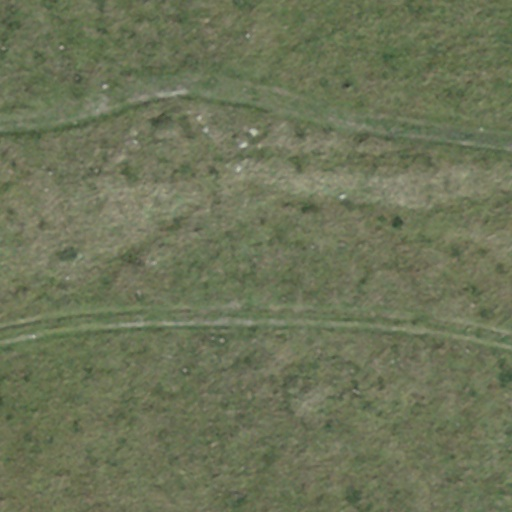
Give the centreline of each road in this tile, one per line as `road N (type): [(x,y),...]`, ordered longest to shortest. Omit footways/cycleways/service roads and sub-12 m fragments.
road 1 (track): [(511,142),(182,84),(70,115),(0,119)]
road 2 (track): [(511,342),(437,324),(283,312),(127,316),(0,335)]
